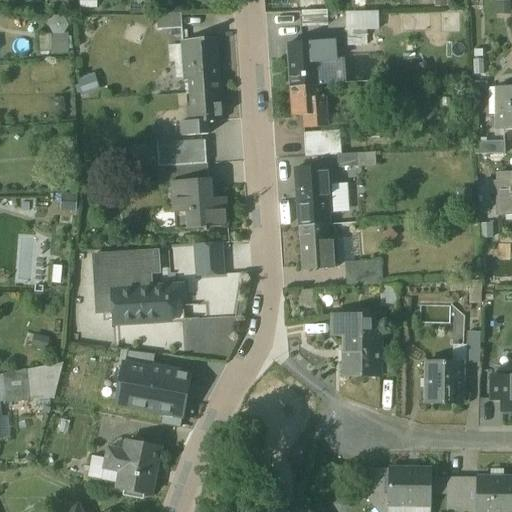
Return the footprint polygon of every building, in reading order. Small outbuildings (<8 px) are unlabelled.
[(325,12),(324,0),(301,0),(301,13),(325,12)] [(510,2),(496,2),(496,16),(511,15),(510,2)] [(375,27),(375,9),(344,10),(344,29),(375,27)] [(328,27),(328,12),(325,12),(301,13),(301,27),(328,27)] [(182,29),(181,14),(156,14),(157,31),(182,29)] [(49,52),(66,51),(64,15),(47,16),(49,52)] [(367,45),(366,30),(345,30),(346,46),(367,45)] [(216,40),(182,42),(183,63),(175,63),(176,79),(184,79),(184,82),(189,82),(190,95),(219,93),(216,40)] [(323,44),(300,45),(301,58),(288,58),(290,88),(319,86),(318,72),(325,72),(323,44)] [(290,88),(292,117),(306,116),(307,128),(304,128),(304,129),(328,127),(326,98),(321,98),(320,86),(319,86),(290,88)] [(511,88),(497,89),(497,130),(511,130),(511,88)] [(219,93),(190,95),(190,107),(186,107),(188,137),(209,135),(208,123),(222,122),(220,93),(219,93)] [(383,118),(357,120),(358,131),(364,131),(365,136),(384,135),(383,118)] [(339,132),(304,134),(305,157),(337,155),(341,155),(339,132)] [(175,138),(165,139),(166,150),(176,150),(175,138)] [(505,155),(504,142),(474,143),(475,155),(505,155)] [(381,153),(359,154),(341,155),(337,155),(338,168),(382,165),(381,153)] [(207,164),(159,168),(160,185),(171,184),(171,183),(208,181),(207,164)] [(316,168),(296,170),(300,228),(328,226),(326,189),(318,190),(316,168)] [(511,174),(498,174),(498,216),(511,215),(511,174)] [(208,181),(171,183),(171,184),(173,215),(175,215),(176,231),(229,228),(227,200),(212,201),(211,181),(208,181)] [(472,189),(458,189),(458,209),(473,209),(472,189)] [(300,228),(299,228),(302,270),(337,268),(335,238),(330,239),(329,226),(329,227),(328,226),(300,228)] [(389,228),(381,237),(390,244),(398,235),(389,228)] [(223,245),(197,247),(199,279),(225,277),(223,245)] [(158,253),(95,256),(99,313),(114,312),(115,327),(170,323),(170,324),(172,324),(170,288),(151,289),(150,275),(159,274),(158,253)] [(381,261),(345,263),(347,288),(383,286),(381,261)] [(369,316),(334,316),(334,336),(344,336),(343,378),(380,378),(380,350),(374,350),(375,336),(369,336),(369,316)] [(480,334),(467,334),(466,364),(479,364),(480,334)] [(173,359),(136,354),(134,368),(152,370),(171,373),(173,359)] [(457,363),(426,363),(425,405),(462,406),(462,378),(457,378),(457,363)] [(63,365),(0,376),(0,403),(54,398),(63,365)] [(511,369),(503,370),(503,412),(511,411),(511,369)] [(171,373),(152,370),(152,371),(153,371),(146,407),(145,407),(145,408),(178,414),(186,376),(171,373)] [(160,448),(127,442),(125,452),(108,449),(106,460),(102,480),(119,484),(118,489),(150,496),(151,494),(148,494),(154,467),(156,467),(160,448)] [(106,460),(93,457),(89,478),(102,480),(106,460)] [(384,470),(360,470),(359,499),(383,500),(384,470)] [(430,472),(390,470),(389,500),(403,501),(403,507),(429,508),(430,472)] [(472,479),(447,478),(447,501),(472,501),(472,479)] [(511,511),(511,478),(477,479),(477,509),(491,509),(490,511),(511,511)]
